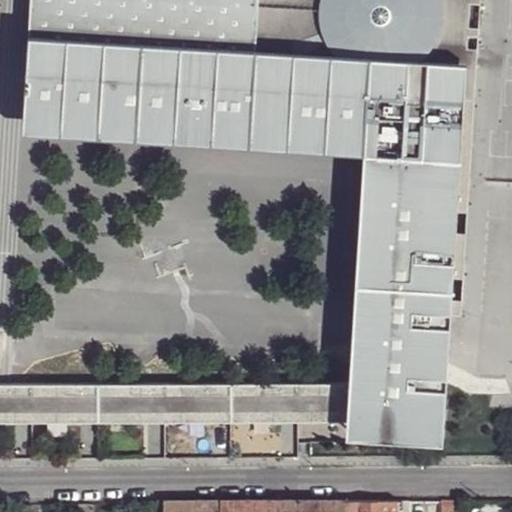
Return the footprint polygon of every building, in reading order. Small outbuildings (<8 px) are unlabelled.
[(31,0),(25,132),(363,154),(349,385),(0,385),(0,419),(347,421),(347,437),(443,443),(451,314),(461,315),(481,0),(31,0)] [(314,511),(314,500),(162,502),(162,511),(314,511)] [(341,511),(342,500),(314,500),(314,511),(341,511)] [(396,511),(397,500),(342,500),(341,511),(360,511),(359,511),(377,511),(378,511),(396,511)] [(408,511),(409,501),(397,500),(396,511),(408,511)] [(461,511),(461,501),(442,501),(442,511),(461,511)] [(162,511),(162,502),(144,503),(144,511),(162,511)]
